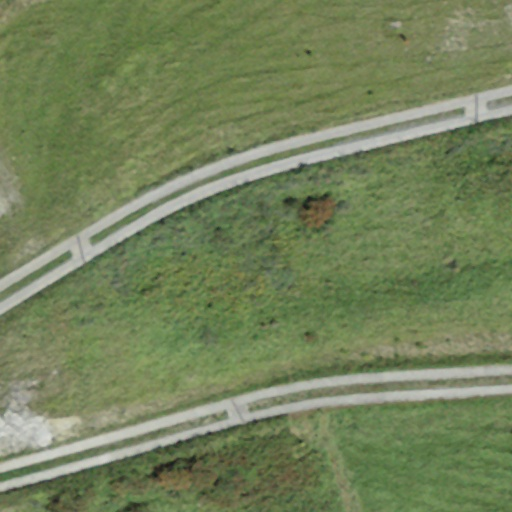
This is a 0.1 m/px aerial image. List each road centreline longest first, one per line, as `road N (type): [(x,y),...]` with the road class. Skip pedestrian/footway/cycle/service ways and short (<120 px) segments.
road 1 (track): [(511,112),(227,190),(0,308)]
road 2 (track): [(0,476),(347,386),(511,375)]
